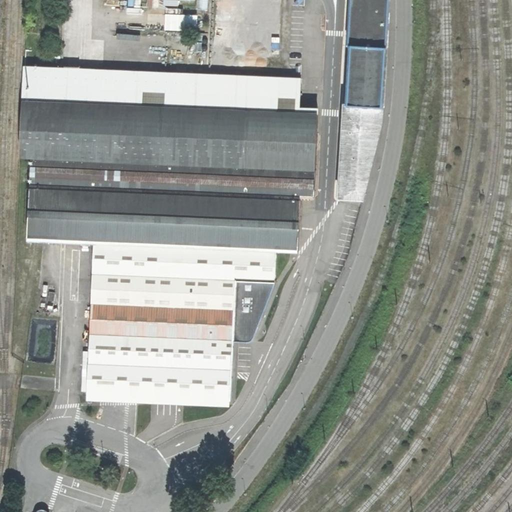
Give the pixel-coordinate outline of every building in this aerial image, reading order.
[(198,0),(199,9),(211,8),(210,0),(198,0)] [(388,0),(351,0),(349,46),(352,46),(386,48),(388,0)] [(164,14),(165,30),(200,29),(200,13),(164,14)] [(382,107),(386,48),(352,46),(349,105),(382,107)] [(299,112),(300,78),(24,66),(20,156),(31,157),(28,241),(39,241),(94,243),(88,394),(233,400),(235,334),(243,334),(250,334),(254,332),(255,329),(257,323),(258,322),(261,320),(263,317),(276,282),(277,251),(298,252),(300,195),(314,196),(317,112),(299,112)] [(381,123),(382,107),(349,105),(346,105),(339,197),(362,198),(381,123)]
